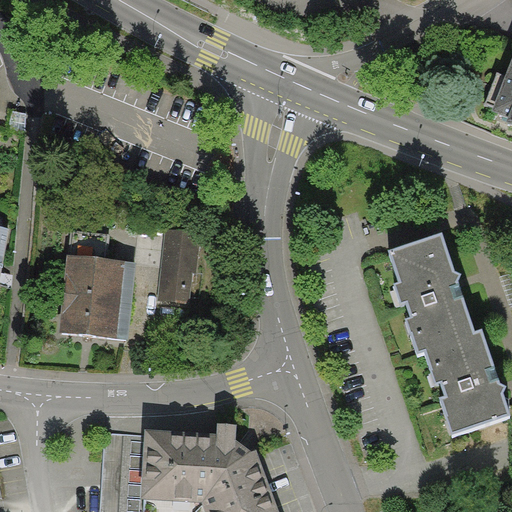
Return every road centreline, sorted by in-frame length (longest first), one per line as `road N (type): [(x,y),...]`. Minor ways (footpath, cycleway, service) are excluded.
road 1 (residential): [(288,366),(239,384),(118,401),(0,389)]
road 2 (residential): [(290,86),(262,197),(264,275),(288,366)]
road 3 (primary): [(290,86),(511,168)]
road 4 (residential): [(475,0),(393,48),(319,66),(290,86)]
road 5 (primary): [(124,0),(290,86)]
road 6 (residential): [(288,366),(342,511)]
